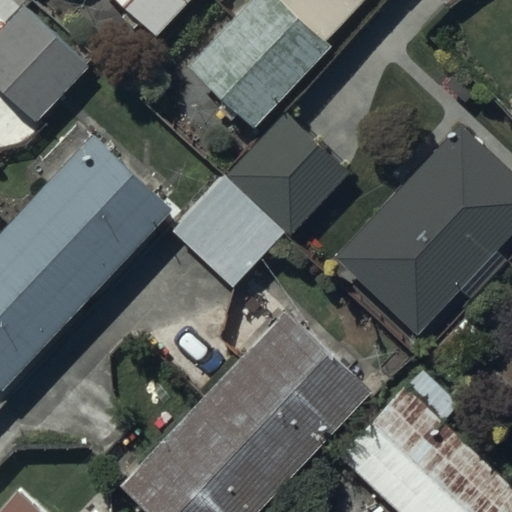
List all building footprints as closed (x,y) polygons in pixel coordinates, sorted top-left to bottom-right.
[(90,60),(25,0),(24,0),(0,26),(0,78),(39,114),(90,60)] [(128,0),(156,25),(179,0),(128,0)] [(331,39),(288,0),(242,0),(188,59),(255,120),(331,39)] [(294,0),(327,31),(357,0),(294,0)] [(286,107),(227,169),(291,229),(349,166),(286,107)] [(511,225),(511,164),(461,116),(335,250),(417,327),(511,225)] [(171,201),(93,128),(0,226),(0,377),(1,379),(171,201)] [(284,225),(225,171),(175,225),(234,279),(284,225)] [(250,511),(370,383),(284,303),(121,477),(159,511),(250,511)] [(505,468),(402,374),(334,449),(403,511),(511,511),(511,464),(510,462),(505,468)] [(511,397),(500,411),(511,422),(511,397)] [(47,511),(17,484),(0,502),(0,511),(47,511)]
